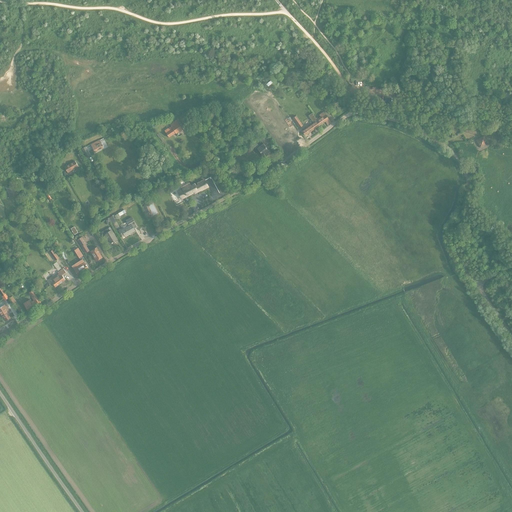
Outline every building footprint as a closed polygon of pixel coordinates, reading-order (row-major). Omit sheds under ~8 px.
[(317,118),(316,118),(316,119),(316,120),(317,121),(316,121),(317,122),(317,123),(319,126),(325,121),(327,125),(331,122),(324,112),(320,114),(321,116),(317,119),(317,118)] [(296,115),(293,118),(300,128),(303,125),(296,115)] [(313,123),(302,131),(305,135),(319,126),(317,123),(317,122),(316,121),(317,121),(316,120),(316,119),(316,118),(315,117),(311,119),(313,123)] [(166,133),(168,137),(175,133),(176,133),(182,129),(176,120),(170,124),(172,128),(166,133)] [(314,138),(322,132),(320,129),(312,135),(314,138)] [(476,140),(480,147),(485,145),(483,142),(486,141),(483,136),(476,140)] [(257,148),(261,153),(262,152),(265,157),(270,153),(265,146),(268,143),(264,137),(260,140),(263,144),(257,148)] [(91,144),(95,152),(104,148),(100,140),(91,144)] [(64,167),(65,168),(68,172),(78,166),(75,161),(64,167)] [(209,180),(207,181),(206,179),(201,181),(200,179),(193,183),(194,185),(189,187),(192,194),(202,189),(208,185),(209,187),(219,182),(216,176),(209,179),(209,180)] [(124,235),(125,236),(135,230),(131,224),(121,230),(120,231),(122,236),(124,235)] [(107,238),(105,240),(107,244),(110,243),(117,239),(111,230),(110,227),(101,232),(102,235),(104,234),(107,238)] [(77,240),(81,246),(86,243),(82,237),(79,238),(77,240)] [(99,252),(100,251),(97,247),(90,251),(96,261),(102,257),(99,252)] [(76,265),(73,268),(75,271),(74,271),(77,275),(88,268),(84,262),(82,259),(83,258),(82,256),(83,255),(78,248),(74,250),(81,260),(75,264),(76,265)] [(49,252),(55,260),(59,258),(53,249),(49,252)] [(50,280),(55,287),(65,279),(62,275),(66,273),(63,268),(57,272),(59,274),(50,280)] [(27,300),(21,303),(26,311),(36,305),(35,304),(38,302),(36,299),(37,298),(31,290),(27,292),(32,301),(29,303),(27,300)] [(9,298),(12,302),(19,312),(21,310),(15,300),(12,296),(9,298)] [(8,312),(10,312),(5,304),(0,307),(0,314),(2,317),(2,316),(6,321),(11,318),(8,315),(9,314),(8,312)]
